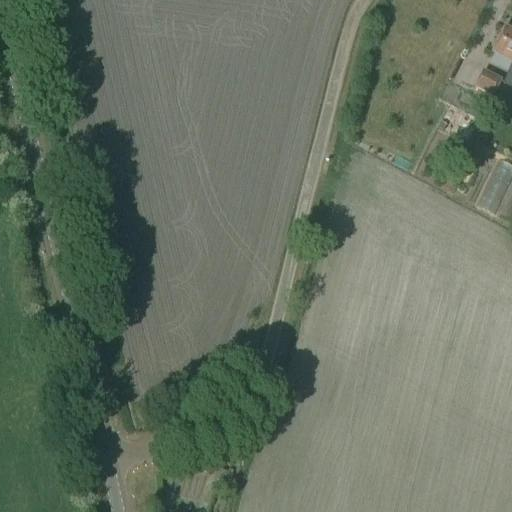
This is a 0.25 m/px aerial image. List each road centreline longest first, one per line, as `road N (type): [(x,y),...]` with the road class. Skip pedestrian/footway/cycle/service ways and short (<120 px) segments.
road 1 (unclassified): [(361,0),(258,379),(243,407),(199,437),(106,459)]
road 2 (tertiary): [(106,459),(0,15)]
